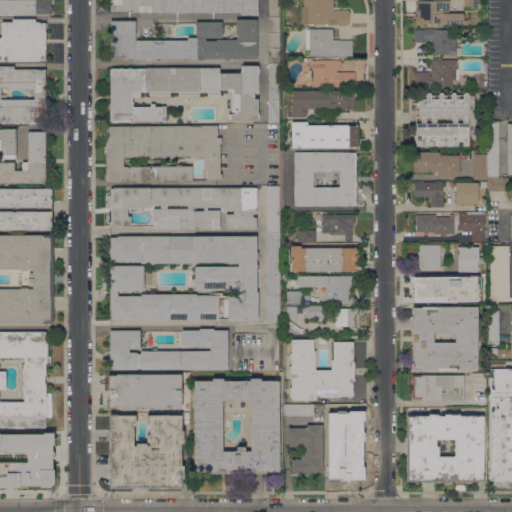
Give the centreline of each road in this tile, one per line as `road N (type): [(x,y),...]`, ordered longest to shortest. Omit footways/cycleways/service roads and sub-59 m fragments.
road 1 (residential): [(383,510),(385,0)]
road 2 (residential): [(79,509),(76,0)]
road 3 (tertiary): [(511,509),(188,510)]
road 4 (residential): [(110,64),(263,60),(261,15)]
road 5 (residential): [(109,17),(261,15),(261,0)]
